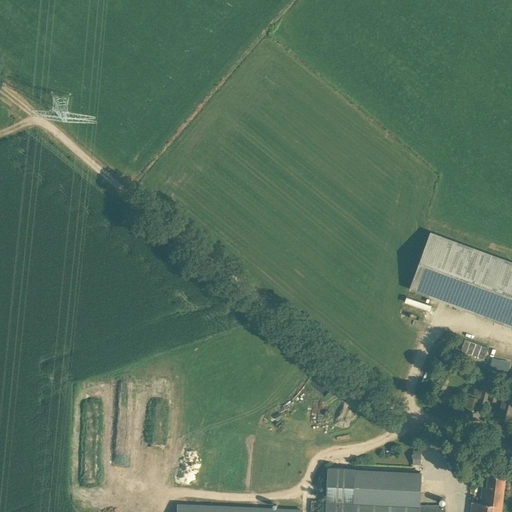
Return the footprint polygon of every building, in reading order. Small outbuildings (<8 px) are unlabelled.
[(511,261),(431,232),(410,289),(511,326),(511,261)] [(430,310),(432,304),(408,295),(405,301),(430,310)] [(487,347),(465,339),(460,350),(483,358),(487,347)] [(488,399),(491,388),(483,386),(479,401),(487,403),(488,399)] [(501,390),(491,388),(488,399),(498,401),(498,399),(501,390)] [(502,400),(498,416),(511,419),(511,393),(501,390),(498,399),(502,400)] [(465,407),(477,410),(479,398),(468,395),(465,407)] [(422,464),(422,450),(414,450),(414,464),(422,464)] [(329,468),(326,511),(446,511),(446,505),(422,505),(422,472),(329,468)] [(476,502),(474,511),(501,511),(506,475),(489,473),(487,487),(482,487),(480,502),(476,502)]
